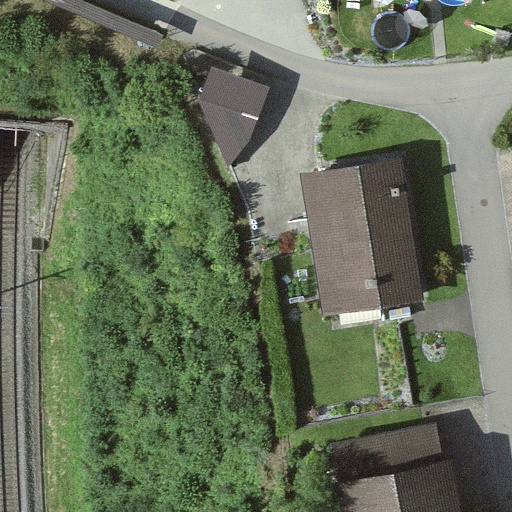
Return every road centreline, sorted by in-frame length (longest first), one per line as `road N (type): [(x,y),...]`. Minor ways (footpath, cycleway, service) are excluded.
road 1 (residential): [(462,87),(398,92),(330,81),(124,0)]
road 2 (residential): [(511,420),(462,87)]
